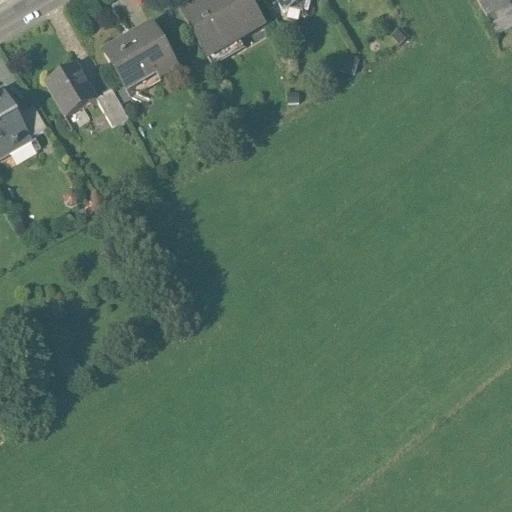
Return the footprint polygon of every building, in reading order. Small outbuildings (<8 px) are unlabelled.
[(196,0),(178,11),(207,61),(264,29),(247,0),(196,0)] [(273,0),(284,19),(313,3),(311,0),(273,0)] [(503,0),(472,0),(483,21),(508,7),(503,0)] [(152,26),(103,54),(129,101),(178,73),(152,26)] [(77,70),(44,89),(65,124),(98,105),(97,104),(77,70)] [(5,93),(0,95),(0,166),(32,147),(30,143),(19,121),(5,93)] [(112,95),(97,104),(98,105),(113,132),(128,123),(112,95)] [(34,112),(19,121),(30,143),(47,134),(34,112)]
